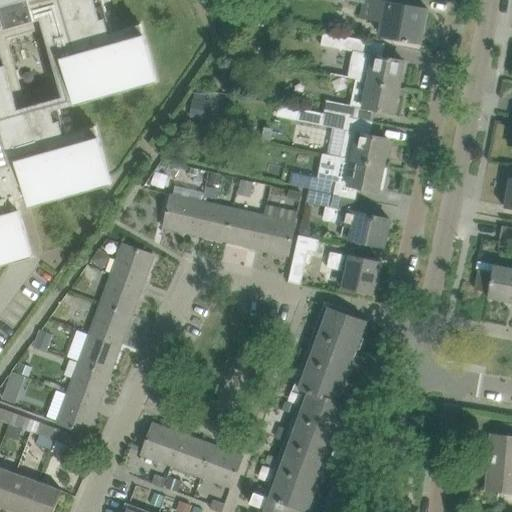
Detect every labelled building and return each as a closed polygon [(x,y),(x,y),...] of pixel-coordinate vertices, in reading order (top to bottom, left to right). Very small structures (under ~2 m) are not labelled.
[(0,265),(33,256),(18,200),(27,198),(30,206),(38,204),(104,185),(102,177),(110,175),(99,137),(96,127),(78,131),(61,136),(57,121),(55,122),(52,110),(76,103),(74,95),(80,93),(83,102),(150,83),(147,75),(156,73),(145,34),(144,34),(141,24),(124,29),(123,29),(109,33),(105,18),(100,20),(94,0),(0,0),(0,48),(5,65),(0,66),(0,265)] [(342,0),(365,4),(362,17),(374,19),(374,21),(383,23),(381,38),(409,42),(409,41),(420,43),(426,9),(407,6),(387,3),(387,0),(342,0)] [(324,34),(322,45),(338,48),(338,49),(362,54),(364,41),(324,34)] [(351,79),(356,80),(369,82),(399,88),(405,61),(370,55),(353,66),(351,79)] [(399,88),(369,82),(364,108),(374,110),(375,110),(376,110),(387,112),(387,113),(400,115),(403,98),(398,97),(399,88)] [(328,101),(325,113),(359,119),(373,123),(374,121),(373,122),(366,120),(350,117),(353,106),(328,101)] [(359,119),(350,118),(325,113),(300,108),(298,120),(323,125),(322,126),(332,128),(348,131),(356,132),(359,119)] [(343,157),(353,159),(384,166),(389,139),(371,135),(348,131),(343,157)] [(197,135),(195,146),(204,147),(206,137),(197,135)] [(337,156),(332,180),(337,181),(334,194),(354,199),(356,187),(379,191),(379,189),(383,190),(386,178),(382,177),(384,166),(353,159),(343,157),(337,156)] [(334,194),(337,181),(332,180),(318,177),(292,171),(289,183),(309,188),(309,189),(334,194)] [(332,206),(334,194),(309,189),(306,202),(326,206),(331,207),(332,206)] [(166,227),(196,234),(203,202),(172,195),(164,228),(165,228),(166,227)] [(196,234),(227,241),(234,209),(203,202),(196,234)] [(227,241),(257,248),(265,216),(234,209),(227,241)] [(352,240),(365,242),(384,247),(390,220),(371,215),(342,209),(338,223),(345,225),(342,237),(352,240)] [(265,216),(257,248),(288,254),(288,255),(289,256),(293,236),(296,223),(265,216)] [(302,224),(299,235),(312,238),(313,231),(310,226),(302,224)] [(500,238),(511,239),(511,228),(502,226),(500,238)] [(296,248),(309,251),(317,252),(320,240),(312,238),(299,235),(296,248)] [(123,244),(112,274),(144,285),(155,255),(123,244)] [(331,252),(327,267),(347,272),(343,287),(374,294),(381,263),(331,252)] [(290,277),(290,278),(302,281),(307,259),(295,256),(290,277)] [(488,298),(511,302),(511,268),(494,265),(493,272),(479,269),(475,289),(489,292),(488,298)] [(112,274),(101,304),(133,315),(144,285),(112,274)] [(101,304),(90,333),(122,345),(133,315),(101,304)] [(367,321),(329,307),(300,388),(309,392),(264,511),(300,511),(302,509),(308,511),(309,510),(306,509),(310,498),(313,499),(319,483),(316,482),(320,472),(322,473),(328,457),(325,456),(329,446),(332,447),(338,431),(335,430),(339,419),(342,420),(348,404),(335,400),(339,389),(342,390),(348,374),(345,373),(349,363),(352,364),(358,348),(355,347),(359,337),(362,338),(367,321)] [(90,333),(79,363),(111,375),(122,345),(90,333)] [(50,338),(39,334),(35,346),(46,350),(50,338)] [(302,348),(299,355),(306,358),(309,351),(302,348)] [(79,363),(68,393),(100,404),(111,375),(79,363)] [(21,392),(8,387),(3,400),(16,405),(21,392)] [(100,404),(68,393),(57,423),(89,435),(100,404)] [(287,404),(285,411),(295,415),(297,408),(287,404)] [(0,418),(11,423),(15,413),(0,407),(0,418)] [(15,413),(11,423),(27,429),(31,420),(15,413)] [(37,434),(54,440),(58,430),(40,423),(37,434)] [(142,455),(172,466),(183,435),(154,424),(155,423),(154,423),(142,455)] [(58,430),(54,440),(71,447),(74,436),(58,430)] [(279,430),(276,438),(285,441),(288,433),(279,430)] [(172,466),(202,477),(213,446),(183,435),(172,466)] [(487,489),(511,491),(511,437),(492,435),(487,489)] [(213,446),(202,477),(231,487),(236,474),(243,456),(242,455),(242,456),(213,446)] [(269,456),(266,463),(276,466),(279,460),(269,456)] [(0,505),(4,507),(17,474),(0,467),(0,505)] [(4,507),(18,511),(28,511),(39,482),(17,474),(4,507)] [(152,482),(165,487),(167,480),(155,475),(152,482)] [(170,478),(167,487),(177,491),(181,482),(170,478)] [(39,482),(28,511),(54,511),(62,490),(39,482)] [(165,497),(155,494),(151,505),(161,508),(165,497)] [(253,502),(261,505),(264,497),(256,494),(253,502)] [(213,501),(210,508),(220,511),(222,511),(225,506),(213,501)] [(190,511),(193,507),(181,502),(177,511),(190,511)]
